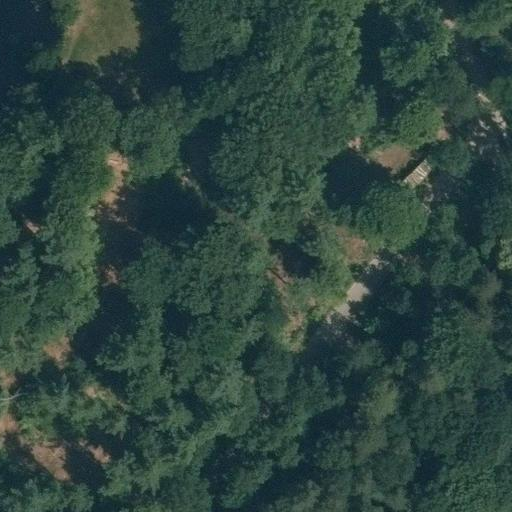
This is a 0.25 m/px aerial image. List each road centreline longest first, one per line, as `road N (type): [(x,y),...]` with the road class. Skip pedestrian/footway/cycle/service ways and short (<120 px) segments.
road 1 (unclassified): [(187,511),(511,101)]
road 2 (track): [(511,195),(466,62)]
